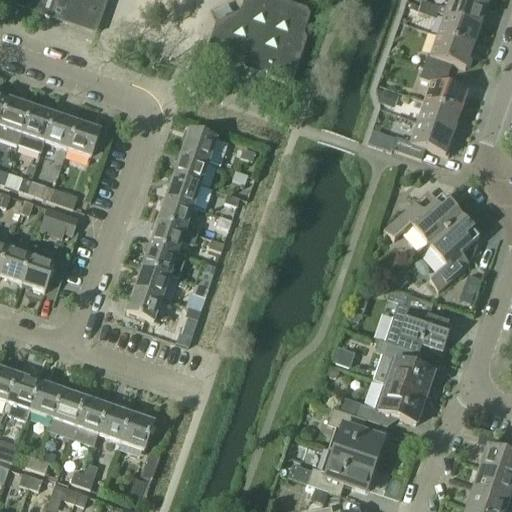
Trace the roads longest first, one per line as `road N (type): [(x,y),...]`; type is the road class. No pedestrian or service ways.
road 1 (residential): [(73,352),(155,105),(0,57)]
road 2 (residential): [(511,211),(478,159),(511,60)]
road 3 (residential): [(467,393),(511,259)]
road 4 (residential): [(196,398),(73,352)]
road 5 (residential): [(420,511),(452,412),(467,393)]
